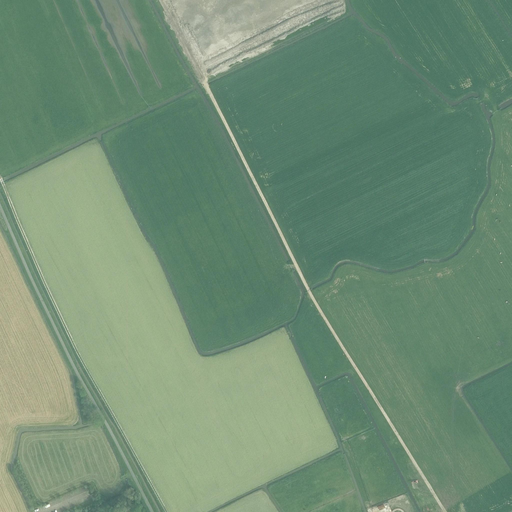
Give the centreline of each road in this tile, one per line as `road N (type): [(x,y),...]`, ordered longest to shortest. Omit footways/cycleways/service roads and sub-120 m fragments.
road 1 (track): [(205,84),(307,289),(446,511)]
road 2 (track): [(2,181),(70,336),(166,511)]
